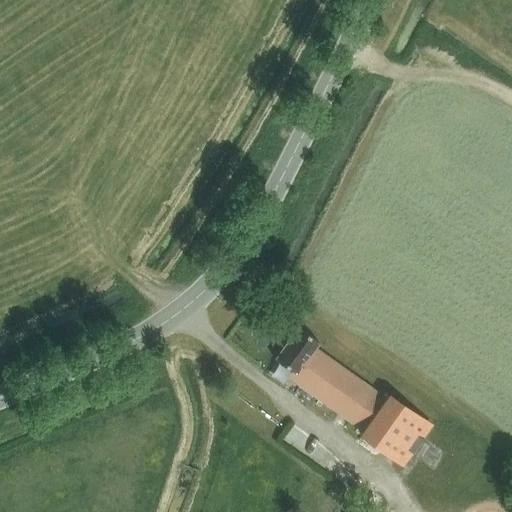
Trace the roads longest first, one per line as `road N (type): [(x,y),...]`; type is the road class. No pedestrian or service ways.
road 1 (unclassified): [(0,394),(152,332),(199,294),(254,231),(372,0)]
road 2 (track): [(511,107),(461,73),(399,76),(346,51)]
